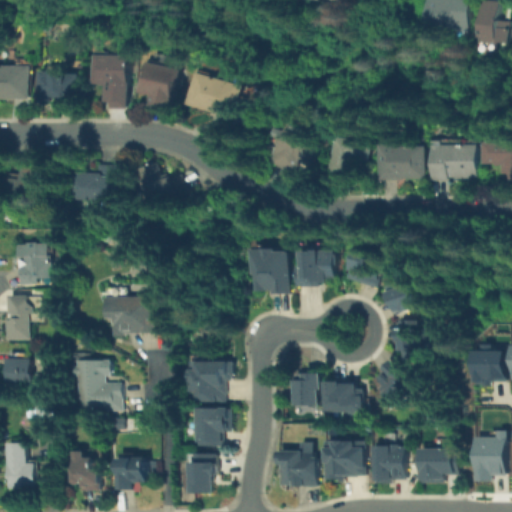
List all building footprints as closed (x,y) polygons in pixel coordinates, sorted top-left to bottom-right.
[(467,0),(473,1),(468,35),(426,28),(430,0),(467,0)] [(486,0),(507,4),(500,43),(480,39),(486,0)] [(129,56),(128,103),(102,102),(102,86),(89,86),(90,55),(129,56)] [(179,68),(170,113),(147,108),(150,94),(139,92),(145,62),(179,68)] [(0,66),(30,66),(30,98),(0,98),(0,66)] [(237,89),(225,118),(185,102),(197,72),(237,89)] [(78,73),(77,103),(51,103),(51,73),(78,73)] [(322,140),(312,163),(302,158),(296,172),(275,163),(291,126),(322,140)] [(376,145),(370,164),(357,160),(351,179),(329,172),(342,134),(376,145)] [(511,142),(511,173),(497,172),(497,164),(484,164),(485,141),(511,142)] [(476,142),(477,179),(433,180),(432,143),(476,142)] [(426,145),(426,182),(381,181),(381,144),(426,145)] [(165,161),(170,177),(185,173),(190,189),(149,201),(139,169),(165,161)] [(120,165),(119,201),(75,200),(75,164),(120,165)] [(50,172),(47,197),(2,191),(4,175),(22,177),(23,168),(50,172)] [(394,249),(382,284),(352,274),(364,238),(394,249)] [(54,245),(55,275),(39,276),(39,283),(22,284),(22,263),(30,262),(30,256),(21,257),(20,246),(54,245)] [(340,253),(340,277),(328,277),(328,286),(302,286),(302,268),(308,268),(308,246),(325,246),(325,253),(340,253)] [(296,248),(296,294),(258,294),(258,248),(296,248)] [(432,298),(401,312),(389,284),(420,270),(432,298)] [(39,304),(39,314),(34,314),(34,338),(10,338),(10,318),(13,318),(13,295),(34,295),(34,304),(39,304)] [(158,298),(158,336),(116,336),(116,319),(110,319),(110,298),(158,298)] [(401,318),(422,317),(422,326),(426,325),(427,355),(405,356),(405,348),(403,348),(403,336),(401,336),(401,318)] [(477,379),(477,349),(486,349),(486,345),(494,345),(494,350),(506,350),(506,377),(489,376),(489,380),(477,379)] [(34,353),(34,386),(16,386),(16,353),(34,353)] [(380,385),(385,380),(381,376),(389,367),(388,366),(397,357),(418,377),(397,400),(380,385)] [(236,359),(236,389),(231,389),(231,402),(195,402),(195,359),(236,359)] [(117,360),(117,377),(109,377),(109,383),(126,383),(126,409),(82,409),(82,360),(117,360)] [(297,402),(298,372),(307,372),(307,370),(324,370),(324,386),(321,386),(321,402),(297,402)] [(368,393),(368,414),(329,414),(329,383),(359,383),(368,393)] [(52,397),(52,414),(42,414),(42,397),(52,397)] [(237,408),(237,434),(229,434),(229,447),(208,447),(197,438),(197,423),(202,423),(202,408),(237,408)] [(124,425),(112,425),(112,416),(124,416),(124,425)] [(476,478),(477,435),(499,436),(499,430),(507,430),(505,471),(492,471),(492,478),(476,478)] [(371,442),(371,481),(330,481),(331,441),(371,442)] [(39,458),(39,487),(12,487),(12,442),(30,442),(30,458),(39,458)] [(315,445),(323,463),(323,487),(283,487),(284,450),(308,450),(308,445),(315,445)] [(413,446),(413,480),(399,480),(399,484),(380,484),(380,446),(413,446)] [(461,449),(461,474),(449,474),(449,483),(428,483),(428,449),(461,449)] [(105,461),(105,490),(87,490),(87,486),(77,486),(77,454),(93,454),(93,461),(105,461)] [(194,491),(194,454),(216,454),(216,492),(194,491)] [(151,456),(151,487),(135,487),(135,492),(122,492),(122,456),(151,456)]
